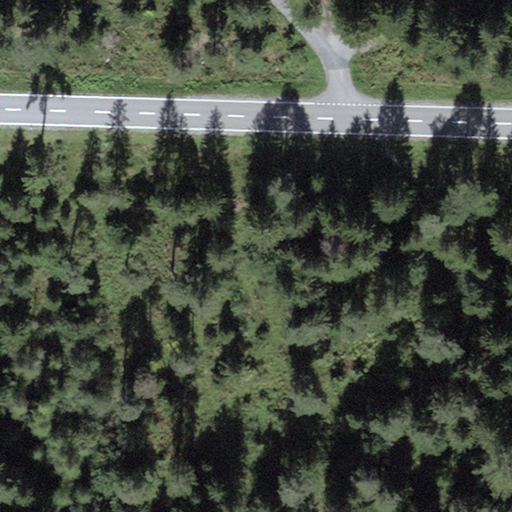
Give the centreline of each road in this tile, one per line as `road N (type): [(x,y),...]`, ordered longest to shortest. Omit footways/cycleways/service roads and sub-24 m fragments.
road 1 (tertiary): [(511,120),(0,107)]
road 2 (track): [(343,116),(333,65),(270,0)]
